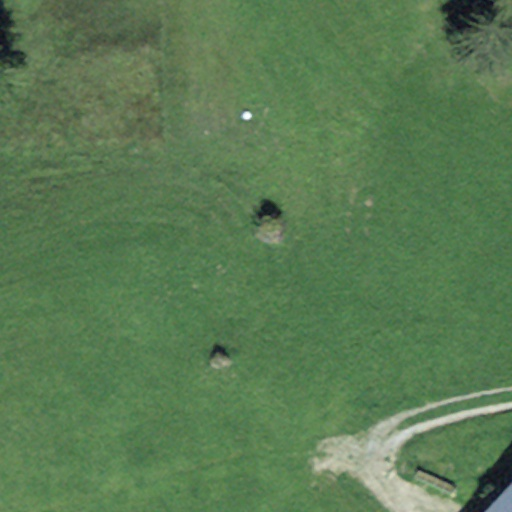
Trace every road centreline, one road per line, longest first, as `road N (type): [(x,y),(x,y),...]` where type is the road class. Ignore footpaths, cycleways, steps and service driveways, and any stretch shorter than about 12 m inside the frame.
road 1 (track): [(377,440),(108,511)]
road 2 (track): [(511,402),(459,408),(377,440),(376,481),(389,511)]
